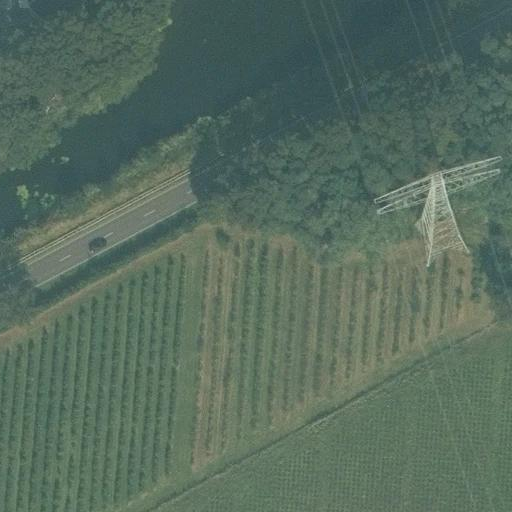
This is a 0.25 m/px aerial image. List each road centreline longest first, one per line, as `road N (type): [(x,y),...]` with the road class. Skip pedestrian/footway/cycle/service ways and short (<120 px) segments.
road 1 (primary): [(0,296),(387,85)]
road 2 (primary): [(387,85),(467,64),(511,25)]
road 3 (primary): [(511,18),(387,85)]
